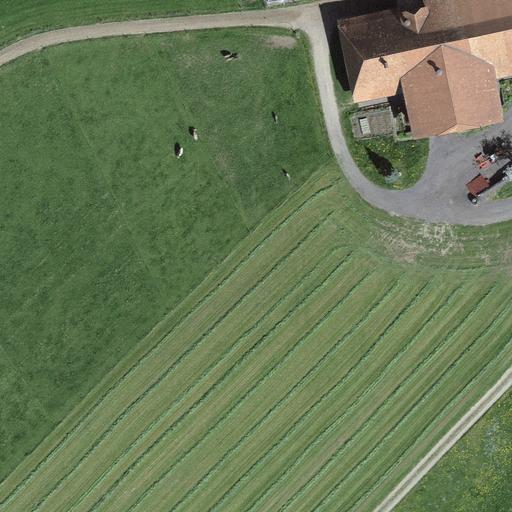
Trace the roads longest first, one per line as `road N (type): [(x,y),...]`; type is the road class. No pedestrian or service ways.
road 1 (track): [(511,205),(374,194),(348,174),(334,140),(322,50),(305,25),(273,16),(75,34),(0,61)]
road 2 (track): [(511,374),(379,511)]
